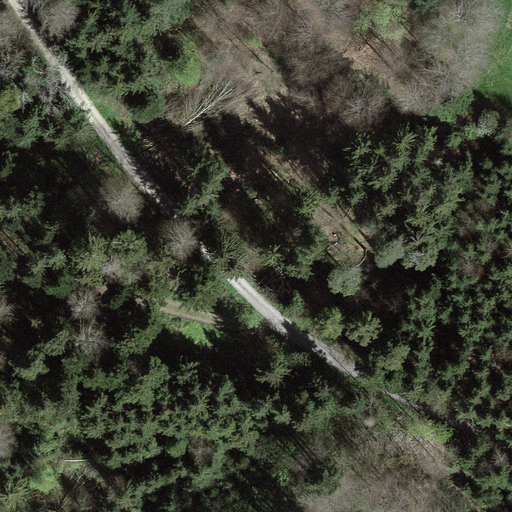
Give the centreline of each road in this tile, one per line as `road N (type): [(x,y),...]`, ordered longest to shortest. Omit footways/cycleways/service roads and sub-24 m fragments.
road 1 (track): [(13,0),(166,214),(265,311),(388,388),(511,441)]
road 2 (track): [(0,263),(303,341)]
